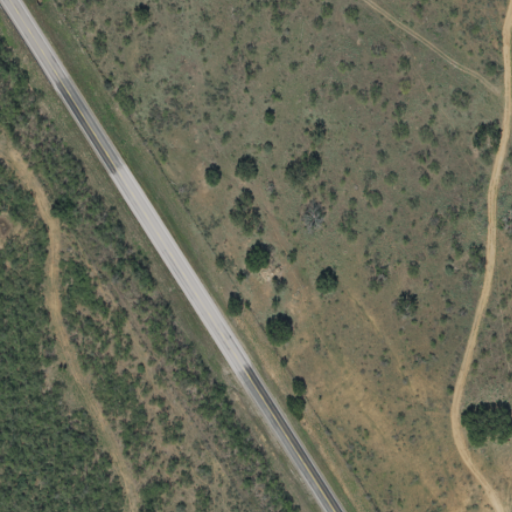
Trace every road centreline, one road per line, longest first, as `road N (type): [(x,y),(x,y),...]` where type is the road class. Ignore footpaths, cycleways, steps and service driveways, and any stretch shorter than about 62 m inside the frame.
road 1 (trunk): [(336,511),(11,0)]
road 2 (residential): [(511,231),(504,200),(511,38)]
